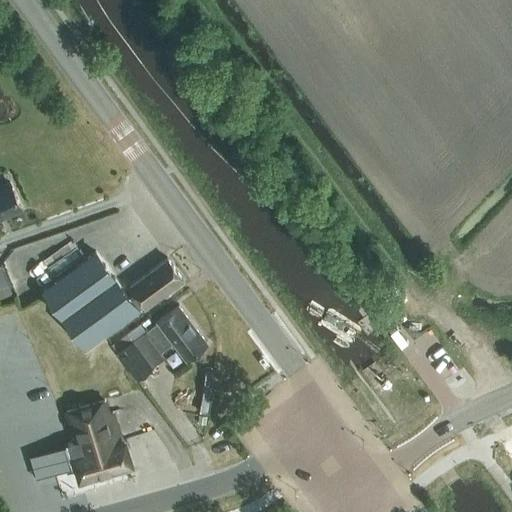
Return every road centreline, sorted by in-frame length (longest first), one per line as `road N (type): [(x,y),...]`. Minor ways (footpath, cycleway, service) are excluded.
road 1 (tertiary): [(335,466),(302,376),(25,0)]
road 2 (secondary): [(131,511),(268,463),(335,466)]
road 3 (secondary): [(335,466),(385,463),(511,397)]
